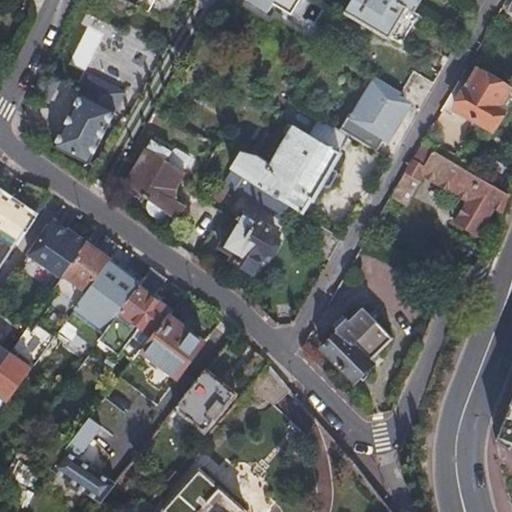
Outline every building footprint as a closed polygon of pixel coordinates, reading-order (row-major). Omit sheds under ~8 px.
[(193,0),(136,0),(134,6),(178,27),(193,0)] [(247,0),(268,12),(272,5),(289,16),(298,0),(247,0)] [(397,42),(414,16),(410,14),(388,0),(348,0),(341,12),(386,39),(387,36),(397,42)] [(475,0),(388,0),(410,14),(419,0),(464,0),(467,4),(472,7),(475,0)] [(105,50),(142,66),(150,48),(113,32),(105,50)] [(491,130),(511,94),(511,92),(475,71),(453,108),(491,130)] [(366,76),(363,81),(371,86),(395,101),(398,96),(366,76)] [(53,147),(87,164),(114,110),(122,93),(88,77),(80,94),(53,147)] [(343,115),(334,129),(349,138),(366,148),(370,151),(398,102),(395,101),(371,86),(363,81),(343,115)] [(288,206),(302,215),(310,200),(312,201),(321,185),(326,188),(330,187),(337,175),(336,172),(331,169),(349,138),(334,129),(302,109),(268,167),(240,150),(229,169),(238,174),(242,176),(243,177),(288,206)] [(151,141),(138,162),(125,184),(147,199),(146,203),(146,207),(147,211),(151,215),(155,218),(161,219),(166,219),(170,216),(176,220),(184,207),(170,198),(184,174),(185,172),(183,171),(190,159),(175,151),(171,153),(151,141)] [(500,212),(510,195),(479,178),(420,143),(404,171),(390,195),(404,203),(422,173),(470,201),(457,224),(477,236),(493,208),(500,212)] [(510,195),(511,189),(511,169),(490,158),(479,178),(510,195)] [(233,191),(242,176),(229,169),(220,183),(233,191)] [(243,177),(237,187),(271,208),(269,211),(280,218),(288,206),(243,177)] [(30,216),(7,201),(0,211),(0,262),(12,244),(11,243),(30,216)] [(231,260),(252,273),(264,254),(265,255),(277,235),(257,223),(259,220),(242,209),(218,248),(233,257),(231,260)] [(59,278),(83,242),(51,220),(26,255),(59,278)] [(328,261),(341,239),(324,229),(311,251),(328,261)] [(97,253),(83,242),(59,278),(51,290),(74,306),(105,263),(115,248),(117,246),(106,239),(97,253)] [(128,257),(115,248),(105,263),(137,285),(141,280),(122,265),(128,257)] [(137,285),(105,263),(74,306),(63,322),(76,332),(73,336),(91,349),(96,342),(137,285)] [(165,281),(149,269),(141,280),(137,285),(96,342),(117,357),(119,355),(129,363),(138,352),(166,316),(169,312),(152,299),(165,281)] [(319,348),(353,383),(372,364),(368,360),(391,338),(361,307),(347,321),(344,318),(333,329),(335,332),(319,348)] [(166,316),(138,352),(175,379),(202,343),(166,316)] [(31,358),(45,333),(26,323),(12,348),(31,358)] [(447,335),(459,340),(464,329),(451,323),(447,335)] [(0,365),(7,354),(8,353),(0,347),(0,365)] [(0,365),(0,399),(6,404),(30,370),(7,354),(0,365)] [(240,388),(244,391),(266,367),(254,356),(235,377),(243,384),(240,388)] [(269,408),(288,392),(266,367),(244,391),(243,393),(259,407),(263,403),(269,408)] [(203,372),(173,409),(202,433),(232,395),(203,372)] [(511,398),(495,439),(502,444),(511,451),(511,398)] [(81,427),(49,470),(96,505),(111,485),(75,459),(93,435),(81,427)] [(162,511),(243,511),(199,472),(162,511)] [(144,495),(127,480),(122,485),(123,491),(135,502),(140,500),(144,495)]
